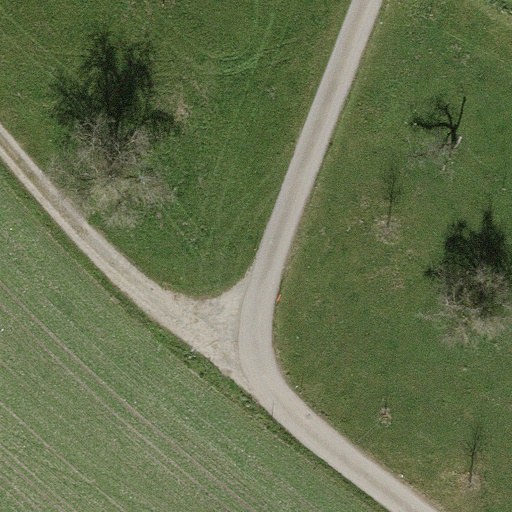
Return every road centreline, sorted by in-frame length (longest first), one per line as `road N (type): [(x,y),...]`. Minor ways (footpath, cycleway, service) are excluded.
road 1 (track): [(0,136),(74,223),(229,366),(407,511)]
road 2 (track): [(367,0),(229,366)]
